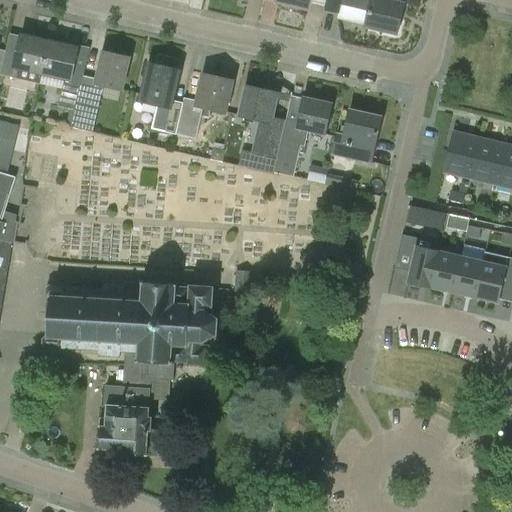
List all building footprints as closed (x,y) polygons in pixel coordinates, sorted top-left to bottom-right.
[(308,11),(310,0),(277,0),(277,4),(308,11)] [(341,5),(369,11),(365,29),(395,36),(403,4),(384,0),(325,0),(324,10),(339,14),(341,5)] [(49,41),(21,35),(9,32),(5,51),(0,75),(40,84),(42,75),(49,41)] [(42,75),(64,79),(58,105),(62,106),(58,124),(71,127),(83,76),(84,69),(74,67),(78,48),(49,41),(42,75)] [(98,108),(103,86),(122,90),(129,58),(102,52),(96,79),(83,76),(71,127),(81,129),(87,105),(98,108)] [(183,103),(171,100),(178,71),(149,64),(141,101),(157,104),(151,128),(176,134),(183,103)] [(184,98),(183,103),(176,134),(195,138),(202,107),(226,112),(233,82),(202,75),(196,101),(184,98)] [(284,118),(271,115),(276,93),(246,86),(240,115),(259,119),(251,154),(265,157),(262,169),(273,171),(284,118)] [(304,146),(307,131),(325,135),(332,103),(303,97),(298,121),(286,118),(275,172),(293,177),(300,145),(304,146)] [(338,135),(334,154),(347,157),(371,163),(381,117),(349,110),(344,136),(338,135)] [(0,152),(11,156),(19,125),(0,120),(0,152)] [(471,175),(479,143),(480,139),(470,136),(469,141),(451,137),(453,132),(452,132),(442,172),(443,173),(444,168),(457,171),(456,176),(470,179),(471,175)] [(498,181),(506,150),(507,145),(498,143),(496,148),(479,143),(471,175),(484,178),(483,183),(497,186),(498,181)] [(511,151),(506,150),(498,181),(511,184),(511,151)] [(0,309),(14,215),(5,213),(16,176),(0,171),(0,309)] [(341,178),(338,188),(355,192),(355,191),(357,181),(341,178)] [(417,211),(413,227),(442,234),(446,218),(417,211)] [(408,282),(430,287),(438,251),(416,246),(408,282)] [(438,251),(430,287),(452,292),(461,256),(438,251)] [(483,262),(474,298),(498,303),(499,300),(503,282),(511,284),(511,258),(485,252),(482,261),(483,262)] [(483,262),(482,261),(461,256),(452,292),(474,298),(483,262)] [(62,283),(61,286),(48,285),(45,289),(45,294),(49,297),(46,336),(42,339),(42,343),(46,347),(58,348),(58,351),(60,351),(61,348),(79,349),(79,352),(81,352),(82,349),(99,350),(99,356),(120,357),(120,352),(125,352),(123,378),(173,381),(175,361),(185,362),(185,365),(208,366),(210,346),(204,346),(204,340),(216,336),(218,338),(219,335),(217,333),(217,320),(220,319),(219,318),(217,319),(211,315),(213,287),(190,285),(190,287),(176,286),(178,285),(176,283),(174,284),(144,283),(142,281),(140,282),(143,284),(143,292),(124,291),(125,285),(103,283),(103,289),(85,288),(85,285),(83,285),(83,288),(64,286),(64,283),(62,283)] [(108,386),(106,405),(106,418),(100,418),(98,449),(126,451),(126,455),(157,457),(158,431),(151,431),(152,418),(149,418),(151,388),(108,386)]
